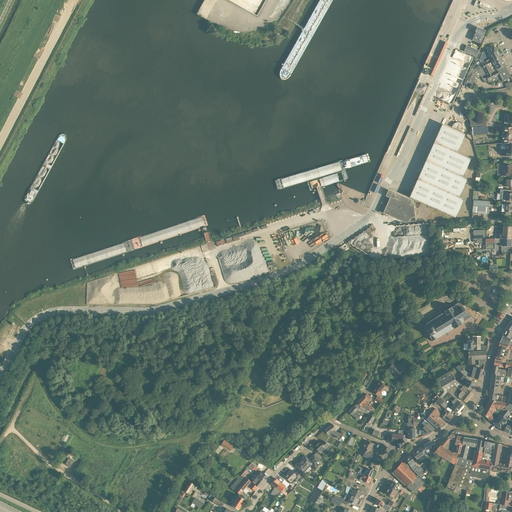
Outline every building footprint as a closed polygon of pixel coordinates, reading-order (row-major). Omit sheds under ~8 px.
[(485,31),(477,28),(475,32),(476,32),(472,41),(482,45),(485,37),(482,36),(482,35),(483,35),(485,31)] [(476,57),(478,52),(479,51),(466,46),(464,52),(476,57)] [(479,60),(481,64),(485,62),(487,65),(501,58),(496,49),(496,48),(495,48),(494,48),(494,47),(494,48),(493,48),(487,51),(483,53),(482,54),(478,52),(476,57),(476,59),(479,60)] [(484,83),(488,81),(490,84),(501,78),(502,81),(510,77),(507,71),(501,58),(487,65),(485,62),(481,64),(482,65),(476,68),(475,70),(471,69),(465,85),(472,87),(475,78),(481,76),(484,83)] [(470,129),(475,129),(485,128),(485,119),(470,120),(470,129)] [(465,135),(442,124),(409,198),(455,218),(463,199),(459,197),(467,179),(462,177),(471,159),(457,153),(465,135)] [(502,144),(511,144),(511,127),(502,129),(502,144)] [(511,144),(502,144),(500,144),(500,146),(500,150),(506,150),(506,152),(503,152),(503,157),(510,157),(510,156),(511,156),(511,144)] [(508,166),(501,165),(501,176),(510,176),(510,173),(511,173),(511,172),(511,170),(511,166),(510,166),(510,165),(508,165),(508,166)] [(388,190),(386,196),(381,208),(378,212),(382,214),(383,213),(404,223),(415,221),(413,201),(388,190)] [(496,200),(505,201),(511,201),(511,194),(511,190),(500,190),(500,193),(496,193),(496,200)] [(489,202),(473,201),(472,213),(488,214),(489,202)] [(501,212),(503,212),(503,214),(507,214),(508,212),(511,212),(511,205),(507,205),(507,203),(502,203),(501,212)] [(289,244),(325,233),(324,227),(323,227),(321,221),(285,232),(289,244)] [(511,227),(503,227),(503,234),(499,234),(499,239),(510,239),(511,227)] [(473,240),(483,239),(485,239),(485,230),(473,231),(473,240)] [(373,236),(368,245),(392,257),(396,247),(373,236)] [(510,247),(510,239),(499,239),(485,239),(485,244),(485,250),(494,249),(494,243),(500,243),(499,246),(510,247)] [(465,321),(472,317),(466,313),(467,312),(465,312),(464,310),(465,309),(464,308),(459,302),(455,305),(454,306),(451,308),(451,307),(450,308),(445,311),(444,311),(443,312),(444,312),(445,312),(442,314),(441,314),(441,315),(438,316),(437,316),(438,317),(435,319),(434,318),(434,319),(431,321),(431,320),(430,321),(427,323),(426,323),(426,324),(424,325),(423,325),(423,326),(422,326),(423,327),(423,326),(426,330),(430,337),(432,341),(431,341),(432,342),(432,341),(433,342),(433,341),(436,339),(436,340),(437,339),(436,339),(440,337),(441,337),(440,336),(444,334),(444,335),(445,335),(444,334),(447,332),(448,333),(448,332),(451,330),(451,331),(452,330),(451,330),(454,328),(454,329),(455,329),(455,328),(461,325),(462,325),(462,324),(461,324),(464,322),(464,323),(465,322),(464,321),(465,321)] [(506,329),(503,336),(509,338),(511,335),(511,328),(510,331),(506,329)] [(511,335),(509,338),(503,336),(499,342),(509,345),(511,346),(511,335)] [(480,341),(483,341),(483,337),(480,337),(472,336),(470,336),(467,337),(467,350),(473,350),(487,350),(488,346),(480,346),(480,341)] [(508,349),(509,345),(499,342),(498,347),(497,351),(509,354),(509,353),(511,354),(511,350),(510,350),(508,349)] [(511,355),(509,355),(509,354),(497,351),(496,356),(494,360),(502,361),(505,362),(506,358),(508,358),(511,359),(511,358),(511,355)] [(486,359),(486,352),(474,352),(468,352),(469,365),(474,364),(474,360),(486,359)] [(404,373),(407,369),(409,366),(401,358),(400,359),(402,361),(401,363),(399,362),(398,363),(399,364),(397,367),(393,364),(389,370),(395,375),(398,371),(399,373),(401,370),(404,373)] [(483,369),(477,368),(473,367),(472,374),(468,373),(460,366),(458,366),(455,367),(464,375),(467,376),(472,378),(480,380),(483,369)] [(497,369),(498,367),(493,366),(492,374),(498,375),(500,369),(497,369)] [(498,375),(499,375),(511,377),(511,369),(509,369),(508,371),(500,369),(498,375)] [(470,392),(464,387),(456,381),(455,380),(450,371),(436,380),(443,392),(446,390),(448,392),(453,396),(455,394),(458,391),(460,393),(459,395),(458,397),(465,402),(472,393),(470,392)] [(495,401),(509,404),(509,403),(511,404),(511,389),(511,390),(509,398),(502,397),(502,396),(496,395),(499,375),(498,375),(492,374),(490,388),(489,394),(489,400),(490,400),(495,401)] [(465,386),(464,387),(470,392),(472,390),(475,384),(466,379),(467,376),(464,375),(461,380),(466,382),(464,385),(465,386)] [(386,387),(383,385),(380,382),(374,388),(376,389),(373,392),(378,396),(386,387)] [(445,401),(445,402),(456,412),(463,405),(453,396),(448,392),(442,398),(444,399),(443,400),(445,401)] [(366,405),(372,398),(367,395),(365,397),(364,396),(357,403),(360,406),(361,406),(365,409),(373,413),(375,410),(366,405)] [(444,412),(446,413),(442,418),(449,421),(456,413),(447,405),(437,395),(432,400),(435,403),(436,401),(444,409),(444,408),(445,409),(444,412)] [(488,408),(493,411),(494,408),(504,410),(509,404),(495,401),(490,400),(486,407),(488,408)] [(511,404),(509,404),(504,410),(499,415),(505,419),(507,416),(509,411),(511,412),(511,404)] [(358,414),(355,413),(358,409),(354,406),(349,412),(352,416),(356,417),(355,419),(358,420),(358,419),(359,419),(361,415),(358,413),(358,414)] [(493,411),(488,408),(486,407),(482,414),(489,419),(491,415),(490,414),(493,411)] [(437,428),(442,422),(437,418),(440,414),(435,409),(427,419),(433,425),(437,428)] [(503,431),(508,423),(511,425),(511,422),(511,412),(509,411),(507,416),(505,419),(499,415),(493,423),(496,426),(503,431)] [(408,429),(408,439),(415,439),(415,429),(413,429),(413,426),(421,426),(421,419),(410,418),(408,418),(408,429)] [(423,428),(422,430),(422,437),(427,434),(428,434),(430,432),(431,433),(434,430),(428,423),(427,423),(425,421),(422,424),(425,426),(423,428)] [(511,422),(511,425),(508,423),(503,431),(508,433),(511,435),(511,422)] [(334,431),(336,429),(332,424),(324,430),(328,435),(337,439),(339,440),(343,433),(340,431),(338,433),(334,431)] [(407,436),(407,431),(403,431),(403,435),(392,434),(393,430),(390,429),(390,434),(388,434),(387,442),(403,443),(406,442),(407,436)] [(459,454),(463,438),(450,434),(440,446),(437,448),(435,452),(455,465),(457,458),(458,454),(459,454)] [(463,468),(465,460),(469,445),(476,446),(478,440),(463,438),(459,454),(458,457),(448,483),(445,489),(454,492),(456,486),(467,490),(470,476),(469,476),(471,470),(464,468),(463,468)] [(478,440),(476,446),(475,451),(483,453),(484,448),(483,447),(484,441),(478,440)] [(221,445),(229,451),(232,447),(224,441),(221,445)] [(319,442),(314,447),(320,453),(325,448),(327,450),(331,445),(324,441),(321,444),(319,442)] [(362,448),(366,450),(363,455),(370,459),(373,454),(371,453),(371,452),(375,445),(366,441),(362,448)] [(473,459),(472,462),(471,466),(471,470),(469,476),(470,476),(486,479),(487,469),(490,470),(492,462),(491,462),(493,453),(494,443),(484,441),(483,447),(484,448),(483,453),(475,451),(474,459),(473,459)] [(436,454),(435,452),(437,448),(436,447),(435,447),(433,442),(424,445),(424,447),(421,450),(420,449),(412,454),(416,460),(424,454),(423,452),(426,450),(429,448),(431,453),(432,452),(434,455),(436,454)] [(494,443),(493,453),(491,462),(494,463),(498,463),(501,445),(494,443)] [(321,462),(314,455),(309,460),(305,456),(295,466),(302,473),(312,464),(315,467),(321,462)] [(412,469),(418,475),(420,477),(425,472),(420,468),(418,469),(417,467),(416,464),(410,456),(405,459),(412,469)] [(498,463),(494,463),(491,462),(492,462),(490,470),(509,474),(511,461),(511,457),(507,457),(505,465),(498,463)] [(65,464),(70,468),(74,462),(69,459),(65,464)] [(406,467),(408,465),(405,461),(403,463),(402,462),(392,473),(412,492),(415,493),(417,490),(422,485),(426,481),(424,480),(420,477),(418,475),(416,476),(406,467)] [(256,473),(260,470),(252,463),(249,466),(256,473)] [(358,471),(359,472),(371,477),(372,478),(374,472),(366,468),(365,470),(357,467),(356,471),(358,471)] [(304,479),(302,477),(296,471),(294,474),(291,470),(284,476),(292,484),(298,478),(301,481),(304,479)] [(425,472),(420,477),(424,480),(426,478),(423,476),(424,476),(425,477),(428,472),(426,470),(425,472)] [(232,477),(236,481),(230,488),(240,495),(242,492),(237,488),(241,484),(245,479),(237,472),(232,477)] [(252,482),(258,488),(267,477),(261,472),(252,482)] [(368,483),(369,482),(371,477),(359,472),(358,474),(354,472),(352,476),(349,475),(348,478),(353,481),(355,478),(363,482),(363,481),(368,483)] [(247,477),(245,479),(241,484),(237,488),(242,492),(252,480),(247,477)] [(271,484),(275,487),(280,491),(287,496),(288,494),(284,491),(282,490),(284,487),(286,488),(289,484),(284,480),(283,480),(281,483),(275,479),(271,484)] [(323,491),(325,488),(327,484),(328,482),(323,479),(317,488),(323,491)] [(390,485),(389,487),(402,495),(401,496),(405,498),(407,494),(397,488),(398,485),(392,481),(391,482),(390,483),(390,484),(390,485)] [(252,482),(249,486),(255,491),(258,488),(252,482)] [(390,496),(390,497),(393,499),(393,498),(395,499),(397,495),(398,493),(400,495),(401,496),(402,495),(389,487),(387,490),(386,490),(385,492),(385,493),(390,496)] [(313,495),(309,500),(314,504),(318,498),(322,491),(317,488),(313,495)] [(351,495),(358,499),(361,492),(354,489),(352,488),(351,491),(350,490),(348,494),(351,495)] [(497,501),(497,504),(500,505),(505,506),(511,506),(511,507),(511,492),(505,491),(501,491),(499,498),(501,498),(500,502),(497,501)] [(336,500),(342,503),(346,505),(348,502),(355,505),(358,499),(351,495),(348,494),(345,500),(343,499),(338,497),(336,500)] [(245,500),(238,496),(231,505),(238,510),(245,500)] [(196,505),(200,507),(202,502),(195,498),(190,506),(194,509),(196,505)] [(212,502),(221,508),(224,504),(215,498),(212,502)] [(384,503),(377,499),(374,503),(380,507),(385,510),(388,511),(390,511),(391,511),(389,511),(390,509),(383,505),(384,503)] [(484,508),(484,509),(488,510),(496,511),(498,511),(511,511),(511,508),(511,507),(511,506),(505,506),(500,505),(497,504),(488,503),(485,502),(484,508)]
